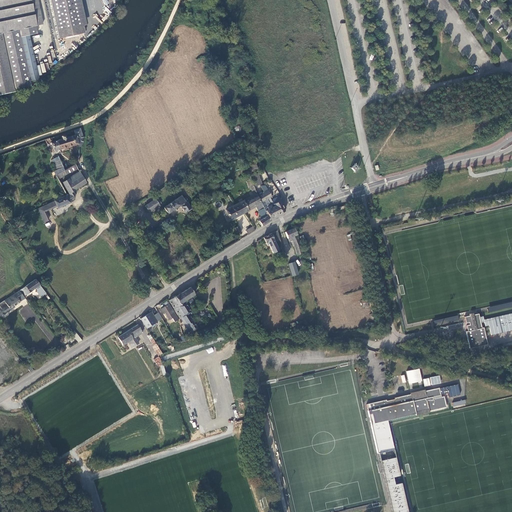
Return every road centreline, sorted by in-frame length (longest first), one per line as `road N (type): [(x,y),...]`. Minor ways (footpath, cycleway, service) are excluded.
road 1 (tertiary): [(0,399),(263,230),(340,197),(485,154)]
road 2 (track): [(2,225),(89,341)]
road 3 (track): [(376,222),(511,191)]
